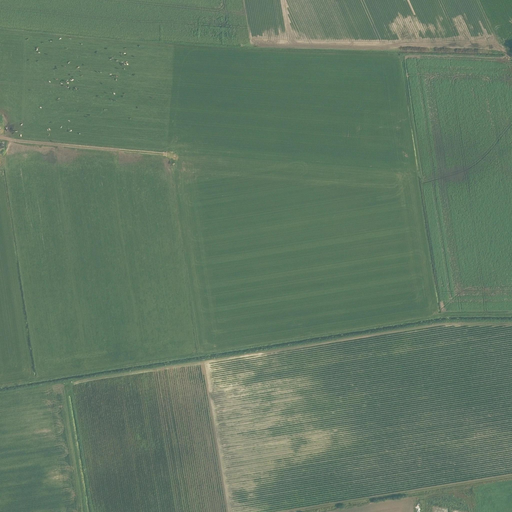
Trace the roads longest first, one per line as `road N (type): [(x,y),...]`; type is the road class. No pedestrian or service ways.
road 1 (track): [(511,476),(293,511)]
road 2 (track): [(165,154),(0,140)]
